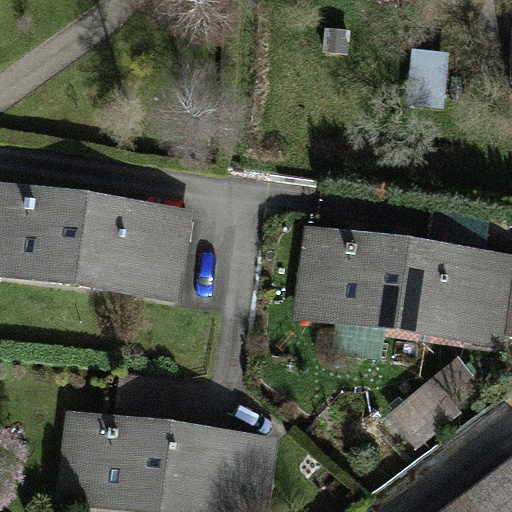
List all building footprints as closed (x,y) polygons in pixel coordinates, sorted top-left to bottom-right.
[(427,0),(466,9),(467,0),(427,0)] [(182,219),(0,192),(0,280),(169,306),(182,219)] [(511,262),(304,234),(293,317),(511,346),(511,262)] [(252,511),(261,444),(62,418),(52,502),(134,511),(252,511)] [(511,511),(511,464),(447,511),(511,511)]
